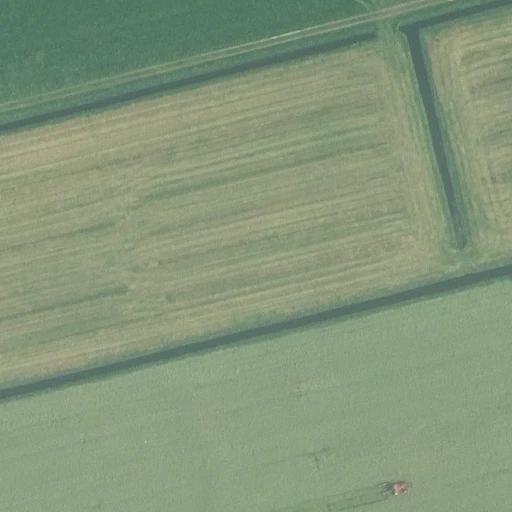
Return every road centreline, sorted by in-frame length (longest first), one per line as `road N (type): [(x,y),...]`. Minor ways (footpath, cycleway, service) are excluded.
road 1 (track): [(0,415),(511,287)]
road 2 (track): [(0,112),(442,0)]
